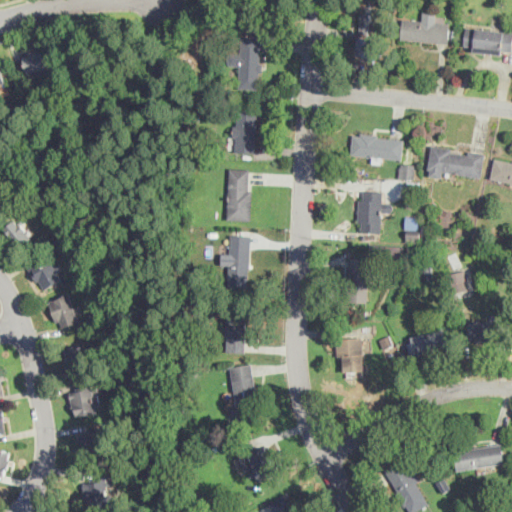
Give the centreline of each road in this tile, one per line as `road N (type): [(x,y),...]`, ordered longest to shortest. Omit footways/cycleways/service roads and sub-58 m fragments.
road 1 (residential): [(357,511),(315,430),(297,359),(318,0)]
road 2 (residential): [(18,511),(44,459),(44,423),(29,347),(0,280)]
road 3 (residential): [(310,88),(511,108)]
road 4 (residential): [(327,458),(431,397),(511,387)]
